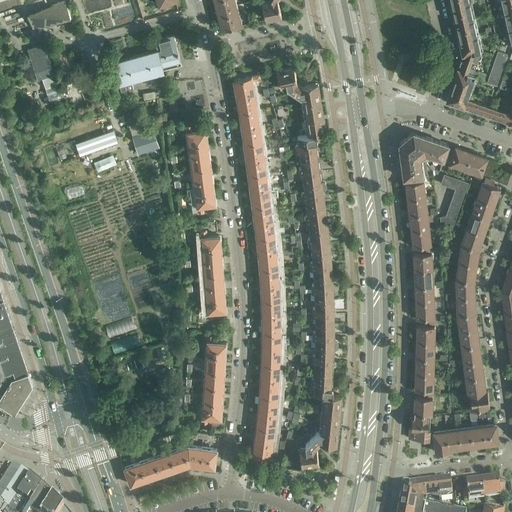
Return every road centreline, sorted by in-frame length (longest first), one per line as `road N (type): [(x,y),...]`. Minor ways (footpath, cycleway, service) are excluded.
road 1 (residential): [(194,0),(217,98),(240,270),(241,373),(229,493)]
road 2 (tertiary): [(352,117),(372,313),(352,511)]
road 3 (tertiary): [(375,477),(384,264),(364,114)]
road 4 (secondary): [(87,411),(0,140)]
road 5 (residential): [(511,216),(489,288),(511,451)]
road 6 (secondary): [(0,240),(59,421)]
road 7 (unclassified): [(511,463),(375,477)]
